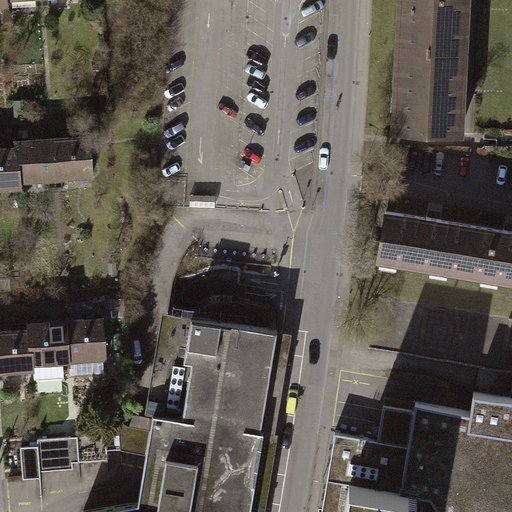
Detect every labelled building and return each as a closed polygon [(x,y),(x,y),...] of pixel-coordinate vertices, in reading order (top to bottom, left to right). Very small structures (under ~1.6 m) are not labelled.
[(401,0),(400,46),(464,50),(466,0),(401,0)] [(396,130),(460,133),(464,50),(400,46),(396,130)] [(28,103),(15,104),(16,117),(28,117),(28,103)] [(95,180),(92,135),(53,138),(56,183),(95,180)] [(56,183),(53,138),(15,141),(15,147),(18,185),(56,183)] [(18,185),(15,147),(0,147),(0,192),(18,191),(18,185)] [(465,269),(472,225),(441,220),(442,219),(427,216),(427,218),(387,211),(379,255),(465,269)] [(511,276),(511,230),(504,229),(504,231),(472,225),(465,269),(511,276)] [(278,330),(185,314),(163,311),(147,411),(154,412),(151,427),(146,453),(139,501),(84,511),(250,511),(264,430),(261,430),(278,330)] [(109,362),(106,317),(68,320),(71,364),(109,362)] [(71,364),(68,320),(29,322),(29,329),(33,373),(33,381),(72,378),(71,364)] [(0,375),(33,373),(29,329),(0,330),(0,375)] [(265,511),(279,433),(276,432),(292,332),(278,330),(261,430),(264,430),(250,511),(265,511)] [(345,511),(350,487),(408,497),(405,511),(511,511),(511,398),(475,392),(471,411),(417,402),(415,409),(409,445),(378,439),(335,432),(334,440),(336,440),(323,511),(345,511)] [(409,445),(415,409),(384,404),(378,439),(409,445)] [(120,422),(122,448),(131,449),(146,453),(151,427),(136,424),(127,421),(120,422)] [(122,448),(120,422),(102,422),(103,430),(78,431),(78,437),(39,438),(39,445),(21,446),(22,479),(43,478),(43,469),(74,468),(73,460),(109,459),(108,449),(122,448)] [(405,511),(408,497),(350,487),(345,511),(405,511)]
